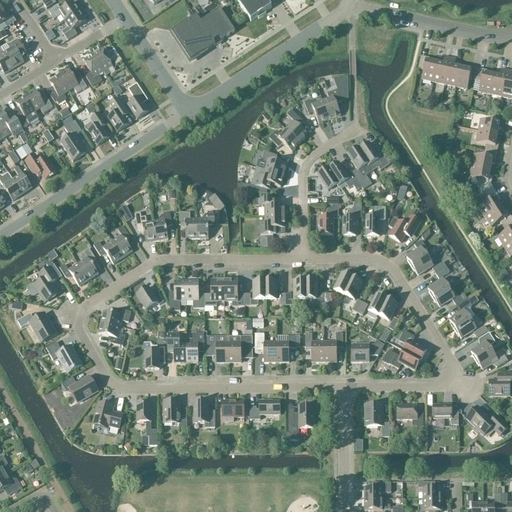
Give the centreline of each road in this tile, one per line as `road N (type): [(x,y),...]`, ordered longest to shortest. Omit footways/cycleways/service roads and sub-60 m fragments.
road 1 (residential): [(303,260),(158,261),(84,311),(79,331),(108,381),(129,390),(342,386)]
road 2 (residential): [(342,386),(454,383),(458,376),(387,267),(303,260)]
road 3 (residential): [(0,238),(189,114)]
road 4 (unclassified): [(189,114),(345,7)]
road 5 (unclassified): [(345,7),(480,36),(511,35)]
road 6 (residential): [(303,260),(303,170),(354,128)]
road 7 (residential): [(343,511),(342,386)]
